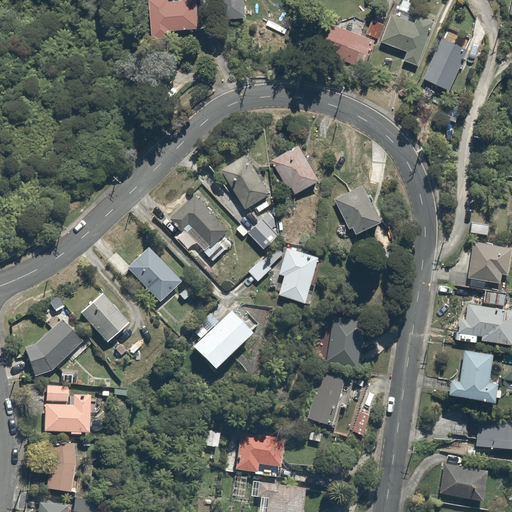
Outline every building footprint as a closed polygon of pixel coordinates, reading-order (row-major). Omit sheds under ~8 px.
[(198,0),(152,0),(153,5),(143,6),(144,38),(169,38),(169,29),(200,29),(198,0)] [(244,0),(217,0),(219,13),(246,10),(244,0)] [(416,21),(394,12),(382,41),(407,52),(404,60),(416,65),(434,23),(418,16),(416,21)] [(365,69),(384,25),(371,19),(364,34),(336,22),(323,51),(365,69)] [(469,49),(441,37),(422,80),(450,92),(469,49)] [(454,124),(463,103),(451,98),(442,118),(454,124)] [(297,145),(272,159),(293,198),(319,184),(297,145)] [(248,156),(221,172),(244,208),(270,191),(248,156)] [(363,188),(339,201),(356,232),(381,218),(363,188)] [(189,224),(209,248),(217,241),(228,231),(198,195),(169,219),(180,232),(189,224)] [(279,223),(268,212),(247,234),(262,249),(276,235),(272,231),(279,223)] [(487,223),(470,221),(468,236),(485,238),(487,223)] [(225,251),(217,241),(209,248),(202,253),(211,263),(225,251)] [(468,278),(501,284),(502,274),(508,275),(511,249),(511,248),(474,242),(468,278)] [(285,253),(277,244),(248,271),(254,276),(257,280),(285,253)] [(180,282),(149,247),(127,267),(158,301),(180,282)] [(308,305),(320,258),(287,249),(279,277),(286,278),(281,298),(308,305)] [(484,302),(503,305),(505,294),(486,290),(484,302)] [(99,296),(79,315),(105,342),(125,323),(99,296)] [(483,337),(483,342),(511,347),(511,304),(510,304),(509,310),(503,309),(482,305),(469,303),(466,319),(460,318),(457,332),(483,337)] [(189,331),(198,341),(193,346),(216,370),(255,333),(232,309),(208,331),(199,322),(189,331)] [(367,321),(333,317),(328,361),(361,365),(367,321)] [(79,344),(59,321),(25,352),(37,380),(79,344)] [(451,381),(450,397),(494,401),(496,384),(488,383),(491,354),(463,351),(460,382),(451,381)] [(352,383),(324,373),(308,419),(336,429),(352,383)] [(64,387),(46,387),(46,397),(44,434),(87,436),(89,397),(69,396),(70,388),(64,387)] [(511,416),(478,414),(476,447),(511,449),(511,416)] [(284,440),(242,432),(235,471),(254,475),(256,465),(279,469),(284,440)] [(78,447),(50,445),(46,490),(74,493),(78,447)] [(488,474),(443,465),(438,493),(483,501),(488,474)] [(300,511),(303,491),(259,486),(257,500),(269,502),(267,511),(300,511)] [(511,487),(503,494),(510,503),(511,501),(511,487)] [(92,511),(94,504),(72,499),(70,511),(76,511),(92,511)] [(37,502),(36,511),(64,511),(65,506),(37,502)]
